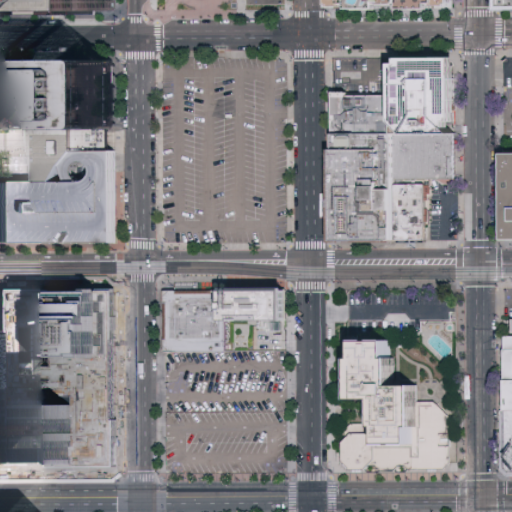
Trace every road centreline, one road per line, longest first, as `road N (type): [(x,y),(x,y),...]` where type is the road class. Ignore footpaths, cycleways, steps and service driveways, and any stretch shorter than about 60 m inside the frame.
road 1 (tertiary): [(308,35),(0,35)]
road 2 (tertiary): [(141,0),(143,259)]
road 3 (tertiary): [(143,259),(142,501)]
road 4 (tertiary): [(311,500),(309,260)]
road 5 (secondary): [(481,260),(483,499)]
road 6 (secondary): [(481,34),(481,260)]
road 7 (tertiary): [(309,260),(308,35)]
road 8 (tertiary): [(481,34),(308,35)]
road 9 (secondary): [(483,499),(311,500)]
road 10 (tertiary): [(309,260),(481,260)]
road 11 (secondary): [(142,501),(311,500)]
road 12 (tertiary): [(143,259),(309,260)]
road 13 (tertiary): [(0,259),(143,259)]
road 14 (secondary): [(0,501),(142,501)]
